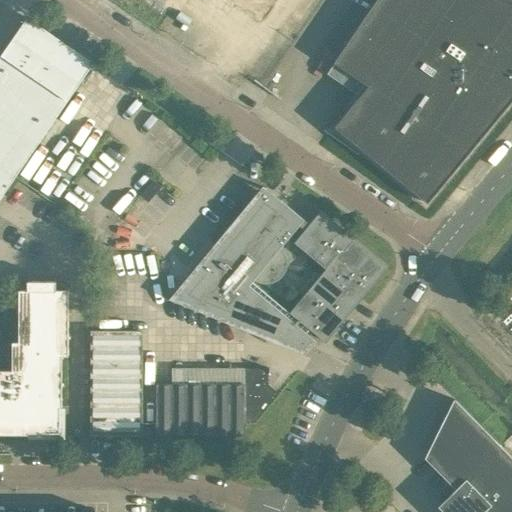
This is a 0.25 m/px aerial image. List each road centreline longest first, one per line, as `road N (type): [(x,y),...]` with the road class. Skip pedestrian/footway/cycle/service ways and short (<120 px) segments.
road 1 (unclassified): [(432,260),(61,0)]
road 2 (unknown): [(67,480),(65,266),(14,209)]
road 3 (unclassified): [(294,511),(376,340),(432,260)]
road 4 (unclassified): [(269,511),(191,486),(0,480)]
road 5 (unknown): [(252,132),(334,0)]
road 6 (unclassified): [(432,260),(511,164)]
